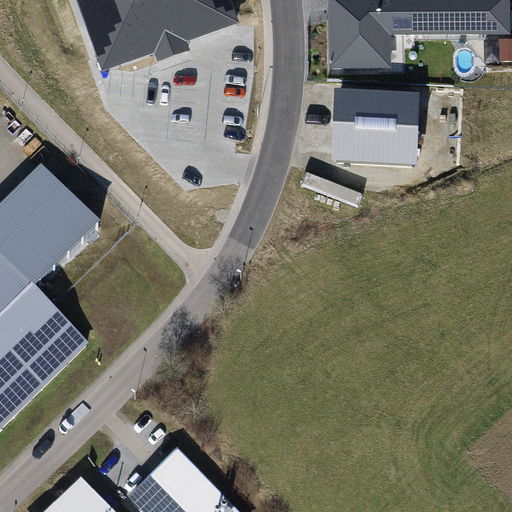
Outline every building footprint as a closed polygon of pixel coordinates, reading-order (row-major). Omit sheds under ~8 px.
[(234,0),(78,0),(103,69),(156,51),(160,62),(192,51),(189,42),(242,23),(234,0)] [(511,0),(381,0),(329,1),(330,77),(393,76),(392,41),(511,40),(511,0)] [(422,93),(337,89),(333,162),(418,166),(422,93)] [(4,255),(69,191),(46,168),(0,212),(0,429),(89,342),(45,297),(4,255)] [(4,255),(45,297),(110,233),(69,191),(4,255)] [(242,511),(183,450),(132,499),(144,511),(242,511)] [(118,511),(88,481),(57,511),(118,511)]
